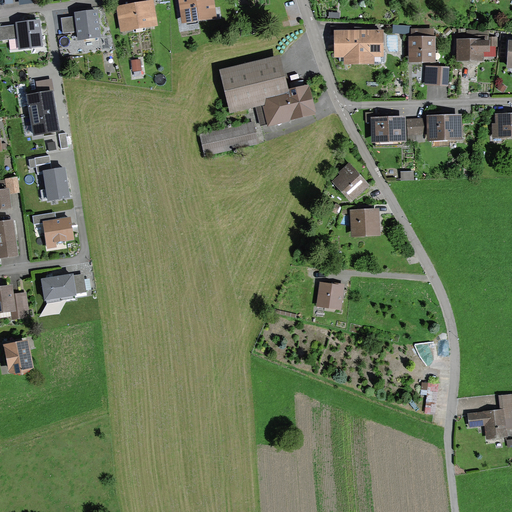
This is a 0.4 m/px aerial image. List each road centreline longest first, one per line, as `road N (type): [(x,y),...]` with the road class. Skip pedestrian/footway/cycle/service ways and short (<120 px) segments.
road 1 (residential): [(456,511),(447,314),(338,108)]
road 2 (residential): [(338,108),(511,103)]
